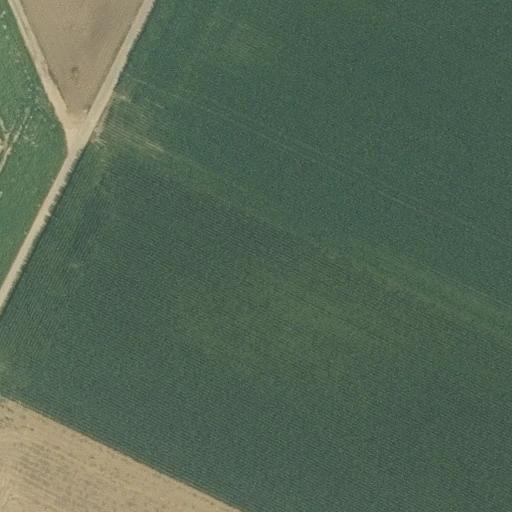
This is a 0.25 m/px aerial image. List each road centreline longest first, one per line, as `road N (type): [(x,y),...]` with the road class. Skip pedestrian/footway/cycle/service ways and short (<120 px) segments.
road 1 (track): [(151,0),(0,304)]
road 2 (track): [(79,145),(16,0)]
